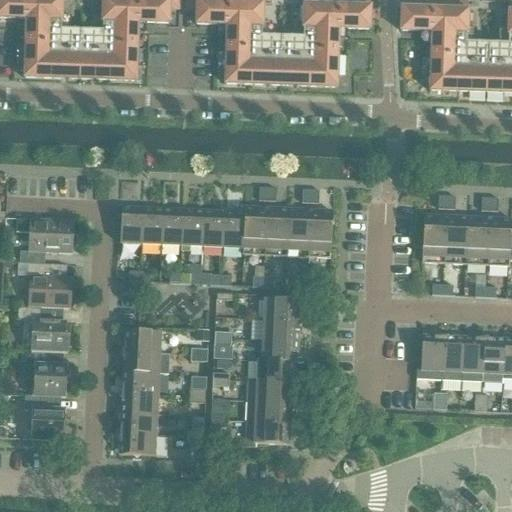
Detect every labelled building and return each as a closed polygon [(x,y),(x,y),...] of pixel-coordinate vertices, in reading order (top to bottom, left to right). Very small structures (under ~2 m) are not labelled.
[(92,32),(69,32),(70,18),(61,17),(61,0),(0,0),(0,20),(25,21),(23,80),(135,83),(137,24),(168,25),(168,11),(177,11),(177,0),(101,0),(101,19),(92,18),(92,32)] [(292,38),(270,38),(270,24),(261,23),(262,0),(185,0),(186,12),(195,12),(194,26),(225,27),(224,55),(218,55),(217,73),(224,73),(224,86),(336,90),(338,31),(368,32),(369,0),(302,0),(302,25),(293,25),(292,38)] [(466,30),(467,2),(401,0),(400,33),(422,34),(421,44),(430,44),(429,62),(423,62),(422,78),(429,79),(428,93),(511,95),(511,3),(508,4),(507,31),(498,31),(497,45),(475,45),(475,30),(466,30)] [(258,190),(257,204),(265,204),(266,191),(258,190)] [(266,191),(265,204),(274,204),(274,191),(266,191)] [(301,192),(301,205),(309,206),(310,192),(301,192)] [(310,192),(309,206),(317,206),(318,193),(310,192)] [(437,198),(436,212),(445,212),(445,199),(437,198)] [(445,199),(445,212),(453,212),(454,199),(445,199)] [(481,200),(480,214),(489,214),(489,201),(481,200)] [(489,201),(489,214),(497,214),(497,201),(489,201)] [(120,210),(119,246),(139,247),(141,211),(120,210)] [(242,251),(241,257),(263,258),(265,210),(243,210),(243,215),(242,251)] [(265,210),(263,258),(285,259),(287,211),(265,210)] [(141,211),(139,247),(160,248),(161,212),(141,211)] [(287,211),(285,259),(307,260),(309,212),(287,211)] [(161,212),(160,248),(180,249),(182,212),(161,212)] [(182,212),(180,249),(189,254),(189,249),(201,249),(202,213),(182,212)] [(309,212),(307,260),(329,261),(329,252),(329,247),(330,226),(330,221),(331,213),(309,212)] [(202,213),(201,249),(221,250),(223,214),(202,213)] [(223,214),(221,250),(242,251),(243,215),(223,214)] [(422,218),(420,265),(442,266),(444,219),(422,218)] [(444,219),(442,266),(464,267),(466,220),(444,219)] [(16,220),(15,234),(28,235),(27,254),(19,253),(18,265),(27,265),(43,266),(44,255),(71,256),(73,223),(16,220)] [(466,220),(464,267),(486,268),(488,221),(466,220)] [(488,221),(486,268),(508,269),(508,264),(510,228),(510,222),(488,221)] [(27,265),(26,280),(29,280),(27,311),(61,312),(67,312),(69,281),(50,280),(50,266),(43,266),(27,265)] [(179,276),(178,287),(200,288),(200,277),(201,268),(180,267),(179,276)] [(128,274),(127,285),(138,285),(138,274),(128,274)] [(138,274),(138,285),(149,285),(149,275),(138,274)] [(168,276),(168,286),(178,287),(179,276),(168,276)] [(200,277),(200,288),(219,289),(220,278),(200,277)] [(220,278),(219,289),(230,289),(231,278),(220,278)] [(251,279),(251,290),(262,291),(262,280),(251,279)] [(262,280),(262,291),(272,291),(273,280),(262,280)] [(295,281),(294,292),(305,292),(306,282),(295,281)] [(306,282),(305,292),(312,293),(316,293),(316,282),(306,282)] [(431,288),(430,298),(441,299),(441,288),(431,288)] [(441,288),(441,299),(451,299),(452,289),(441,288)] [(474,290),(474,300),(485,301),(485,290),(474,290)] [(485,290),(485,301),(495,301),(495,291),(485,290)] [(262,302),(262,323),(298,325),(299,304),(262,302)] [(16,310),(16,323),(31,324),(30,355),(62,356),(65,356),(66,337),(63,337),(63,324),(61,324),(61,312),(27,311),(16,310)] [(262,323),(261,344),(297,345),(298,325),(262,323)] [(194,331),(194,344),(207,345),(207,332),(194,331)] [(123,334),(122,355),(158,357),(159,335),(123,334)] [(415,373),(415,382),(440,383),(442,339),(421,338),(419,373),(415,373)] [(442,339),(440,383),(460,384),(462,340),(442,339)] [(462,340),(460,384),(481,385),(483,341),(462,340)] [(483,341),(481,385),(502,386),(502,378),(504,342),(483,341)] [(502,386),(502,387),(511,387),(511,341),(504,342),(502,378),(502,386)] [(256,363),(256,364),(296,366),(297,345),(261,344),(260,364),(256,363)] [(213,348),(212,362),(215,363),(229,363),(229,348),(213,348)] [(26,355),(25,369),(33,369),(31,398),(60,399),(64,400),(65,368),(61,368),(62,356),(30,355),(26,355)] [(122,355),(121,376),(157,377),(168,378),(169,358),(158,357),(122,355)] [(229,363),(215,363),(215,371),(229,371),(229,363)] [(256,364),(255,384),(291,386),(292,366),(296,366),(256,364)] [(121,376),(121,396),(156,397),(157,377),(121,376)] [(247,384),(246,404),(290,406),(291,386),(255,384),(255,385),(247,384)] [(121,396),(120,417),(155,418),(156,397),(121,396)] [(23,398),(23,414),(30,415),(29,442),(60,444),(63,412),(59,412),(60,399),(31,398),(31,399),(23,398)] [(246,404),(246,425),(290,427),(290,406),(246,404)] [(120,417),(119,436),(154,438),(155,418),(120,417)] [(186,434),(186,439),(202,440),(203,433),(203,420),(191,419),(190,434),(186,434)] [(209,423),(209,445),(220,445),(220,430),(226,430),(226,424),(209,423)] [(245,450),(254,451),(254,450),(254,447),(289,448),(290,427),(246,425),(245,450)] [(119,436),(118,458),(153,460),(154,438),(119,436)] [(186,439),(185,446),(189,446),(189,465),(202,465),(202,447),(202,440),(186,439)]
